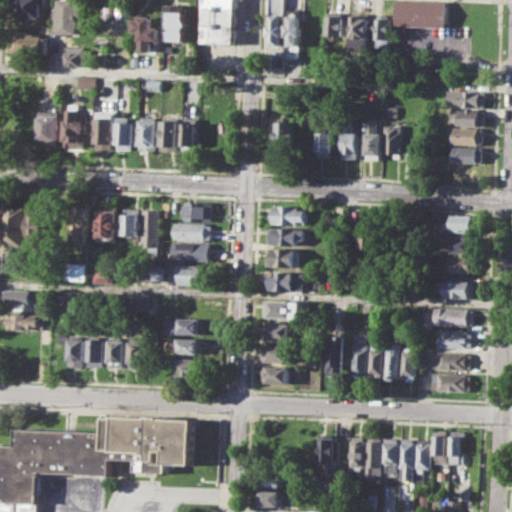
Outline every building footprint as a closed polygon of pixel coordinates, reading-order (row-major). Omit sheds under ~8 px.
[(48,0),(48,5),(42,5),(42,17),(14,15),(14,0),(48,0)] [(57,0),(83,0),(82,14),(77,14),(76,33),(57,32),(57,0)] [(204,0),(238,0),(236,43),(202,41),(204,0)] [(270,0),(287,0),(287,19),(284,19),(283,44),(269,44),(269,25),(273,25),(273,16),(270,16),(270,0)] [(397,0),(448,0),(447,23),(447,26),(403,25),(397,25),(397,0)] [(168,3),(189,3),(188,40),(167,39),(168,3)] [(291,11),(290,23),(287,23),(286,45),(302,45),(303,11),(291,11)] [(328,11),(345,12),(344,37),(327,36),(328,11)] [(353,12),(372,12),(370,48),(352,47),(353,12)] [(378,13),(393,14),(391,47),(377,46),(378,13)] [(134,18),(141,18),(141,15),(154,15),(154,26),(161,26),(161,42),(153,41),(153,51),(140,50),(140,31),(134,31),(134,18)] [(20,31),(38,32),(38,36),(49,36),(48,55),(20,54),(20,50),(13,50),(14,36),(20,36),(20,31)] [(64,51),(82,52),(82,64),(64,63),(64,51)] [(81,75),(97,76),(96,89),(80,89),(81,75)] [(149,79),(164,79),(163,90),(149,90),(149,79)] [(450,90),(486,91),(485,107),(450,105),(450,90)] [(388,105),(397,106),(396,118),(387,118),(388,105)] [(65,145),(66,119),(70,119),(71,109),(84,109),(84,119),(87,119),(86,146),(65,145)] [(460,109),(484,110),(484,125),(459,124),(460,109)] [(98,110),(117,111),(116,147),(97,147),(98,110)] [(40,116),(60,116),(59,140),(39,140),(40,116)] [(120,116),(135,117),(134,122),(139,122),(138,149),(119,148),(120,116)] [(142,119),(161,119),(160,149),(141,148),(142,119)] [(165,119),(183,120),(182,149),(164,148),(165,119)] [(185,121),(184,147),(198,147),(199,122),(185,121)] [(277,121),(299,121),(299,151),(276,151),(277,121)] [(368,121),(377,121),(377,131),(382,131),(381,158),(367,158),(368,121)] [(385,124),(401,124),(401,158),(393,158),(393,152),(385,152),(385,124)] [(454,127),(484,128),(483,144),(450,143),(451,132),(454,132),(454,127)] [(319,131),(334,131),(333,157),(318,156),(319,131)] [(344,131),(358,131),(358,159),(343,158),(344,131)] [(452,146),(483,147),(482,163),(451,162),(452,146)] [(74,200),(90,201),(88,244),(72,244),(74,200)] [(186,201),(215,202),(214,220),(186,220),(186,201)] [(275,205),(309,206),(309,224),(275,223),(275,205)] [(336,205),(346,205),(346,219),(335,218),(336,205)] [(5,207),(25,207),(23,251),(21,251),(20,271),(3,270),(5,207)] [(28,207),(47,208),(46,243),(28,242),(28,207)] [(125,208),(142,208),(142,234),(124,234),(125,208)] [(146,208),(163,209),(162,240),(157,239),(156,246),(145,246),(146,208)] [(100,209),(119,209),(118,240),(99,239),(100,209)] [(451,214),(476,215),(476,220),(482,220),(482,231),(451,230),(451,227),(443,227),(444,220),(451,220),(451,214)] [(175,222),(213,223),(212,240),(175,239),(175,222)] [(363,224),(382,225),(381,258),(362,258),(363,224)] [(270,227),(307,229),(307,240),(300,240),(300,244),(270,243),(270,227)] [(452,236),(484,237),(483,253),(451,252),(452,236)] [(180,241),(212,243),(212,261),(173,260),(173,245),(180,245),(180,241)] [(269,247),(302,248),(302,267),(269,265),(269,247)] [(451,255),(478,256),(478,272),(450,272),(451,255)] [(70,263),(90,264),(89,280),(69,280),(70,263)] [(179,263),(212,264),(211,284),(184,283),(184,279),(178,278),(179,263)] [(150,264),(167,264),(167,279),(150,279),(150,264)] [(99,265),(117,266),(117,281),(98,280),(99,265)] [(268,269),(309,270),(308,290),(267,289),(268,269)] [(445,279),(476,280),(476,297),(444,296),(445,279)] [(6,289),(45,291),(44,302),(5,301),(6,289)] [(180,296),(209,297),(208,312),(179,310),(180,296)] [(272,300),(303,302),(302,319),(271,317),(272,300)] [(437,307),(475,308),(475,325),(437,323),(437,307)] [(421,311),(433,312),(432,327),(421,326),(421,311)] [(8,313),(42,314),(41,319),(46,320),(45,329),(8,328),(8,313)] [(169,316),(206,318),(205,334),(168,333),(169,316)] [(267,323),(298,324),(297,340),(266,339),(267,323)] [(441,329),(474,331),(473,347),(438,346),(438,336),(441,336),(441,329)] [(331,339),(339,340),(339,334),(346,334),(345,375),(330,374),(331,339)] [(132,335),(141,335),(141,341),(149,341),(148,366),(131,366),(132,335)] [(179,337),(207,339),(206,354),(178,353),(179,337)] [(71,338),(88,338),(87,364),(71,364),(71,338)] [(92,338),(108,339),(107,365),(92,365),(92,338)] [(112,339),(128,339),(127,366),(111,365),(112,339)] [(406,339),(415,339),(415,349),(419,350),(418,381),(409,381),(409,377),(404,377),(406,339)] [(374,341),(383,342),(383,348),(386,349),(385,376),(372,375),(374,341)] [(356,342),(371,343),(370,376),(355,375),(356,342)] [(389,342),(403,342),(402,377),(388,376),(389,342)] [(267,343),(294,345),(294,361),(266,360),(267,343)] [(441,351),(472,352),(472,369),(435,367),(436,354),(441,354),(441,351)] [(308,356),(320,356),(320,366),(308,366),(308,356)] [(179,357),(207,358),(206,376),(178,374),(179,357)] [(42,363),(51,363),(51,378),(41,378),(42,363)] [(264,365),(292,365),(291,382),(264,381),(264,365)] [(440,373),(472,374),(472,390),(433,388),(433,380),(440,381),(440,373)] [(0,503),(0,511),(42,511),(44,471),(108,474),(117,474),(118,458),(140,459),(139,470),(174,471),(174,462),(194,463),(195,427),(196,419),(105,415),(104,431),(20,427),(19,444),(3,443),(0,503)] [(436,430),(448,430),(447,453),(450,453),(450,464),(437,464),(438,453),(435,453),(436,430)] [(452,462),(453,430),(467,431),(467,439),(462,439),(462,450),(466,450),(465,463),(452,462)] [(321,432),(337,433),(335,463),(319,463),(321,432)] [(354,435),(368,436),(367,468),(352,467),(354,435)] [(370,435),(368,476),(378,477),(378,473),(383,473),(385,436),(370,435)] [(387,437),(386,470),(391,470),(391,475),(400,476),(401,437),(387,437)] [(404,438),(402,479),(415,479),(417,438),(404,438)] [(420,439),(419,471),(426,471),(426,468),(432,468),(433,439),(420,439)] [(258,484),(284,485),(285,468),(258,467),(258,484)] [(439,471),(447,471),(446,479),(439,479),(439,471)] [(258,488),(283,489),(283,505),(257,504),(258,488)] [(370,493),(379,493),(379,507),(370,507),(370,493)] [(434,495),(447,495),(446,511),(434,511),(434,495)] [(448,511),(449,499),(462,499),(461,511),(448,511)]
